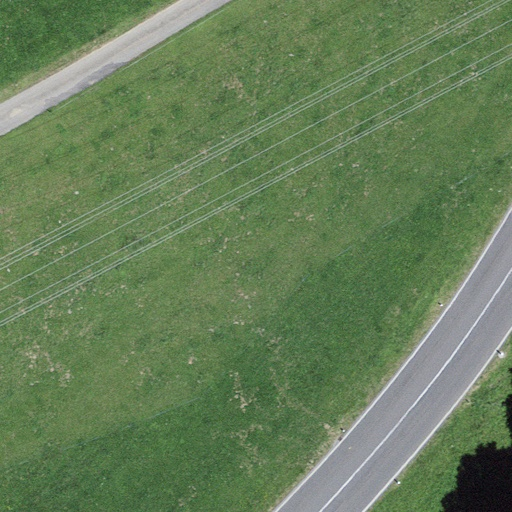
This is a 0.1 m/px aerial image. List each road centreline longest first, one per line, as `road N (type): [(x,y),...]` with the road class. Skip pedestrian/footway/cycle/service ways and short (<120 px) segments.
road 1 (primary): [(511,270),(443,369),(322,511)]
road 2 (track): [(214,0),(0,117)]
